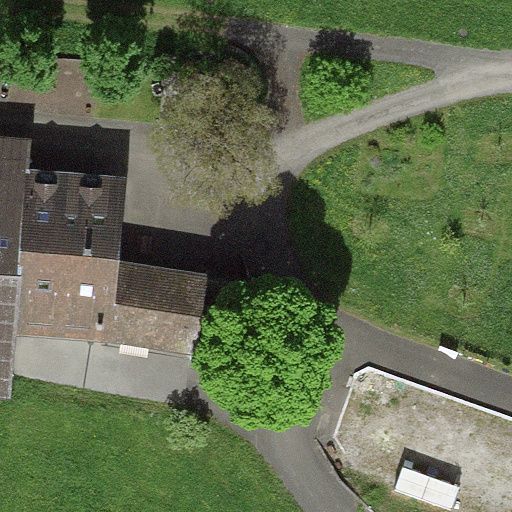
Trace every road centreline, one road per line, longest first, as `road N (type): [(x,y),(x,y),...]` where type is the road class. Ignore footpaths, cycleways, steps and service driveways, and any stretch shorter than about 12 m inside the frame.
road 1 (track): [(225,199),(205,276),(204,356),(245,422),(336,511)]
road 2 (track): [(297,156),(294,86),(280,45),(329,46),(490,78)]
road 3 (track): [(0,124),(77,129),(225,199),(297,156)]
road 4 (track): [(0,11),(227,31),(280,45)]
